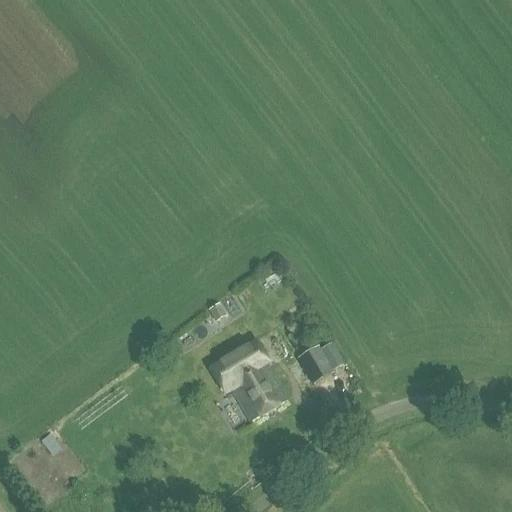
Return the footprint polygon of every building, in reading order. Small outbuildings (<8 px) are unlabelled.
[(210,312),(216,322),(237,310),(230,299),(210,312)] [(232,391),(251,423),(288,401),(267,365),(270,363),(258,343),(212,370),(226,394),(232,391)] [(335,373),(334,372),(343,366),(331,345),(321,351),(319,347),(299,360),(314,385),(335,373)] [(46,448),(55,441),(50,436),(42,443),(46,448)] [(126,456),(137,481),(155,473),(144,448),(126,456)]
